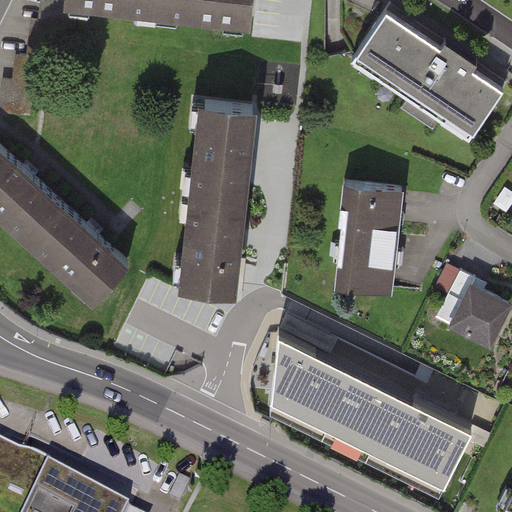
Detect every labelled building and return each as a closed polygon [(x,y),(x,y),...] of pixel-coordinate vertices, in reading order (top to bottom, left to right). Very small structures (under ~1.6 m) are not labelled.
[(159,0),(159,7),(252,17),(254,0),(159,0)] [(358,59),(474,136),(505,89),(476,70),(480,64),(446,41),(442,47),(389,13),(358,59)] [(203,98),(192,192),(242,197),(253,104),(203,98)] [(60,197),(0,142),(0,212),(24,235),(60,197)] [(394,293),(404,188),(350,183),(341,289),(394,293)] [(182,281),(232,287),(242,197),(192,192),(182,281)] [(127,259),(60,197),(24,235),(92,297),(127,259)] [(507,302),(468,284),(450,323),(489,341),(507,302)] [(442,490),(480,413),(276,312),(271,406),(442,490)] [(0,511),(119,511),(121,507),(0,450),(0,511)]
